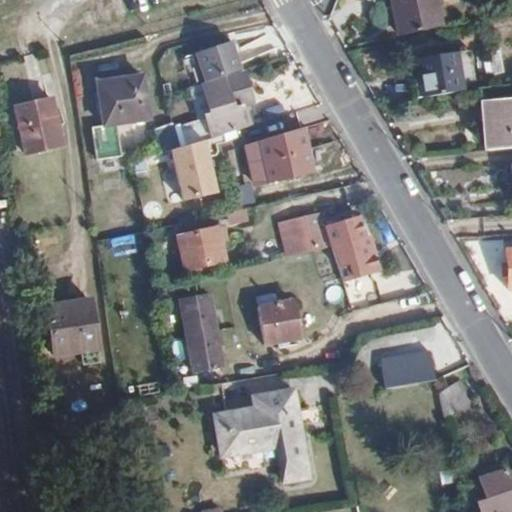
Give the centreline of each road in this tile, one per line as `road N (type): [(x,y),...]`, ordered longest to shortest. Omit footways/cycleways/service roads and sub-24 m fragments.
road 1 (residential): [(291,0),(511,386)]
road 2 (unknown): [(0,16),(71,3),(82,208)]
